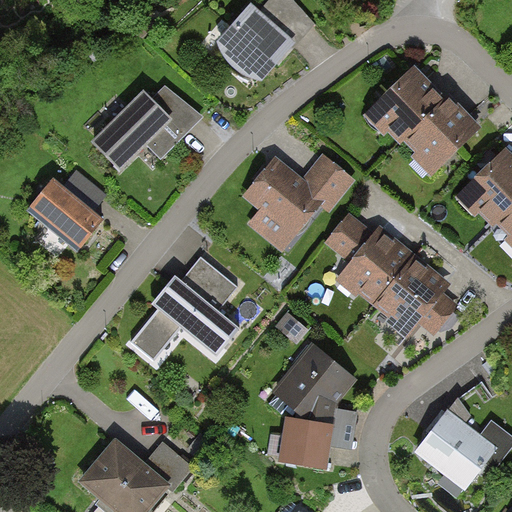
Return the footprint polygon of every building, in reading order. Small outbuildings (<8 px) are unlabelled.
[(244,7),(206,46),(255,93),(315,31),(282,0),(275,0),(257,19),(244,7)] [(409,71),(361,119),(393,151),(441,102),(409,71)] [(136,93),(88,144),(118,172),(144,145),(160,159),(195,123),(162,92),(151,103),(136,93)] [(393,151),(428,176),(471,133),(441,102),(393,151)] [(511,162),(502,153),(452,200),(487,233),(511,207),(511,162)] [(273,163),(245,201),(271,220),(263,231),(289,251),(318,212),(332,222),(360,185),(322,157),(301,184),(273,163)] [(48,182),(23,210),(76,256),(102,225),(88,213),(101,198),(74,175),(60,192),(48,182)] [(511,207),(487,233),(511,258),(511,207)] [(371,232),(349,215),(325,245),(344,260),(334,285),(371,313),(415,254),(380,228),(371,232)] [(371,313),(406,340),(418,328),(435,346),(463,308),(446,296),(455,284),(415,254),(371,313)] [(180,333),(211,358),(232,333),(212,316),(234,289),(201,261),(181,285),(170,276),(144,308),(153,315),(125,348),(150,369),(180,333)] [(352,380),(313,348),(281,388),(321,420),(352,380)] [(443,413),(410,455),(462,495),(494,452),(443,413)] [(332,427),(290,420),(283,460),(326,466),(332,427)] [(111,440),(69,485),(99,511),(155,511),(190,474),(162,449),(143,469),(111,440)]
